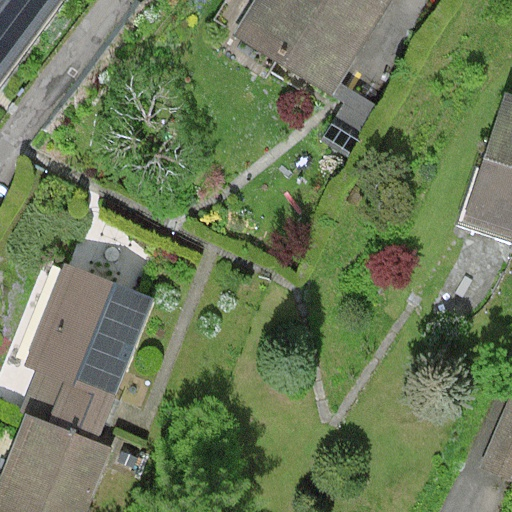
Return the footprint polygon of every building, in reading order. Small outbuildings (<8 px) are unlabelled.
[(0,0),(0,73),(52,0),(0,0)] [(380,0),(263,0),(242,33),(327,86),(380,0)] [(511,98),(510,97),(469,220),(511,234),(511,98)] [(65,268),(29,360),(46,366),(72,377),(115,393),(150,301),(65,268)] [(26,417),(95,444),(115,393),(72,377),(46,366),(26,417)] [(511,401),(485,464),(511,475),(511,401)] [(0,511),(81,511),(106,448),(95,444),(26,417),(0,484),(0,511)]
